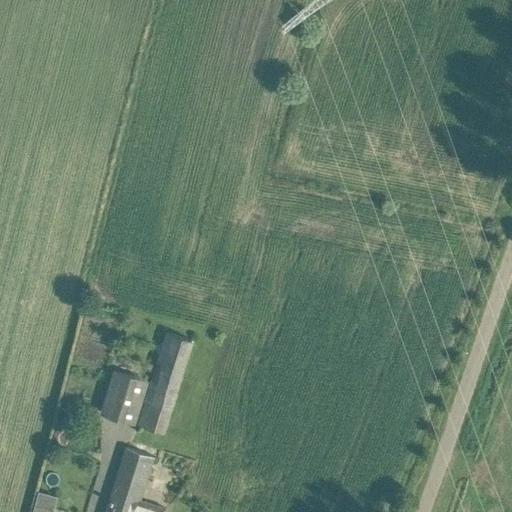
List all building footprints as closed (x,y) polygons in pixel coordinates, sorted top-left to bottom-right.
[(140,421),(165,429),(193,340),(168,332),(140,421)] [(104,413),(136,423),(149,379),(117,369),(104,413)] [(66,415),(63,428),(70,430),(74,417),(66,415)] [(154,455),(127,447),(106,511),(164,511),(166,507),(140,499),(154,455)] [(56,511),(62,492),(41,487),(34,511),(56,511)]
